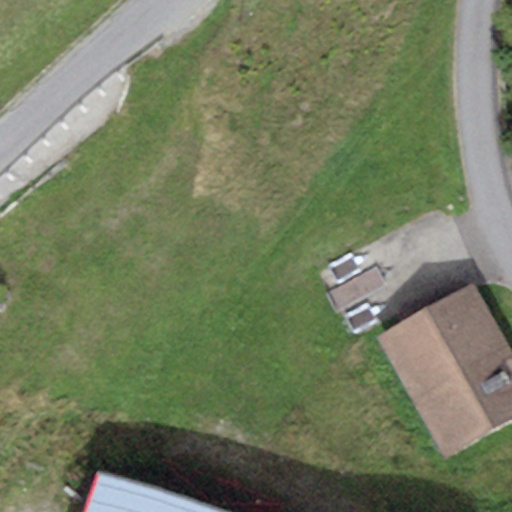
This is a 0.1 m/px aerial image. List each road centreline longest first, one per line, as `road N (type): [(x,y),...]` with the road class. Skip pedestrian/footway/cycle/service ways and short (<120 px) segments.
road 1 (residential): [(511,243),(492,196),(483,140),(480,0)]
road 2 (tertiary): [(162,0),(0,150)]
